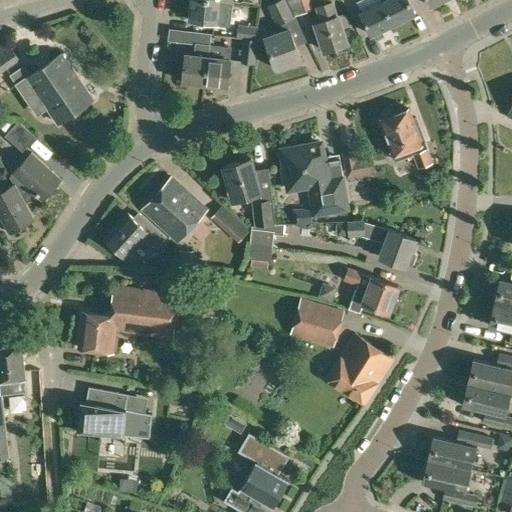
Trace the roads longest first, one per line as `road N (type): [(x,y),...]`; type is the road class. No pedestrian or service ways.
road 1 (residential): [(350,509),(359,475),(429,366),(455,285),(467,121),(440,48)]
road 2 (residential): [(151,137),(440,48)]
road 3 (residential): [(0,307),(47,267),(151,137)]
road 4 (residential): [(151,137),(156,0)]
